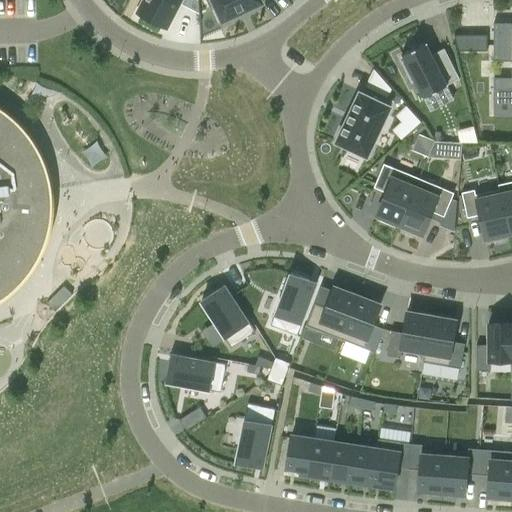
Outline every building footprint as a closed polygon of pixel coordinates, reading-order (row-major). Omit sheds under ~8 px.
[(143,0),(137,13),(166,28),(180,0),(143,0)] [(190,0),(181,0),(179,4),(190,9),(194,2),(190,0)] [(206,0),(210,7),(214,5),(222,22),(262,3),(260,0),(206,0)] [(511,77),(494,77),(494,102),(511,101),(511,22),(494,23),(494,61),(511,60),(511,77)] [(456,34),(455,51),(487,51),(487,34),(456,34)] [(459,79),(444,48),(432,54),(426,42),(417,47),(417,45),(409,49),(410,51),(402,55),(404,60),(400,61),(411,82),(414,81),(423,97),(459,79)] [(374,69),(365,87),(388,97),(391,90),(374,69)] [(359,91),(335,142),(366,157),(390,106),(359,91)] [(0,300),(12,291),(26,277),(37,261),(45,244),(51,225),(52,206),(51,186),(46,167),(39,149),(28,133),(15,119),(0,107),(0,300)] [(460,162),(461,144),(434,142),(427,159),(460,162)] [(400,224),(419,178),(384,163),(374,187),(386,192),(376,215),(380,216),(379,220),(395,226),(396,223),(400,224)] [(419,178),(400,224),(403,226),(401,229),(417,236),(419,232),(423,234),(432,211),(444,216),(454,192),(419,178)] [(511,181),(499,184),(500,189),(510,233),(511,232),(511,181)] [(506,234),(510,233),(500,189),(475,194),(474,190),(462,192),(467,218),(480,215),(485,239),(489,238),(490,241),(507,238),(506,234)] [(290,273),(271,325),(297,335),(316,287),(308,284),(309,280),(290,273)] [(326,306),(314,302),(305,325),(340,339),(357,295),(334,286),(326,306)] [(218,290),(201,301),(232,348),(256,332),(228,289),(220,294),(218,290)] [(357,295),(340,339),(375,352),(384,329),(373,324),(380,304),(357,295)] [(425,352),(431,316),(407,312),(403,333),(391,331),(386,355),(400,358),(402,348),(424,352),(425,352)] [(425,352),(424,352),(422,362),(460,368),(465,343),(452,341),(456,320),(431,316),(425,352)] [(490,360),(511,360),(511,323),(489,323),(489,345),(476,345),(476,370),(490,370),(490,360)] [(171,363),(167,382),(222,392),(227,364),(176,356),(175,364),(171,363)] [(259,356),(256,366),(261,366),(272,368),(275,362),(259,356)] [(275,362),(272,368),(280,371),(284,360),(276,357),(275,362)] [(284,360),(280,371),(287,374),(291,363),(284,360)] [(250,364),(248,372),(260,374),(261,366),(256,366),(250,364)] [(272,368),(268,380),(275,383),(280,371),(272,368)] [(280,371),(275,383),(283,385),(287,374),(280,371)] [(308,390),(320,394),(322,387),(311,383),(308,390)] [(322,387),(320,394),(331,398),(334,391),(322,387)] [(361,407),(363,399),(352,397),(350,405),(361,407)] [(363,399),(361,407),(373,410),(375,402),(363,399)] [(384,403),(383,411),(395,413),(396,405),(384,403)] [(248,408),(237,462),(257,466),(257,462),(266,463),(276,413),(248,408)] [(286,471),(308,475),(314,439),(291,435),(286,471)] [(314,439),(308,475),(329,478),(335,442),(314,439)] [(378,449),(372,485),(394,488),(397,467),(408,469),(410,444),(409,444),(401,443),(379,439),(378,439),(376,448),(378,449)] [(351,481),(356,445),(335,442),(329,478),(351,481)] [(441,492),(444,456),(421,454),(422,445),(410,444),(408,469),(419,470),(418,490),(441,492)] [(378,449),(376,448),(356,445),(351,481),(372,485),(378,449)] [(478,474),(480,449),(468,448),(467,458),(444,456),(441,492),(465,494),(467,474),(478,474)] [(511,498),(511,484),(511,451),(480,449),(478,474),(489,475),(487,496),(511,498)]
